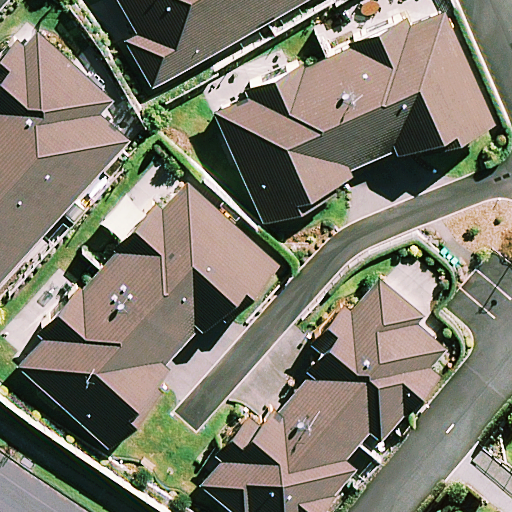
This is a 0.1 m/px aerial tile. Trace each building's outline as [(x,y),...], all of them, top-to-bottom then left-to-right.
[(117,0),(136,32),(122,40),(150,89),(304,0),(117,0)] [(267,226),(309,208),(305,199),(353,177),(350,171),(392,152),(395,158),(442,137),(446,145),(448,144),(492,124),(437,4),(212,106),(267,226)] [(109,97),(31,27),(0,60),(0,74),(3,78),(0,81),(0,280),(127,141),(95,112),(109,97)] [(277,264),(182,177),(13,362),(108,449),(160,391),(153,385),(235,296),(242,302),(277,264)] [(368,430),(381,441),(439,371),(430,364),(449,341),(373,278),(320,342),(326,347),(282,400),(276,395),(202,485),(235,511),(319,511),(354,471),(342,461),(368,430)]
